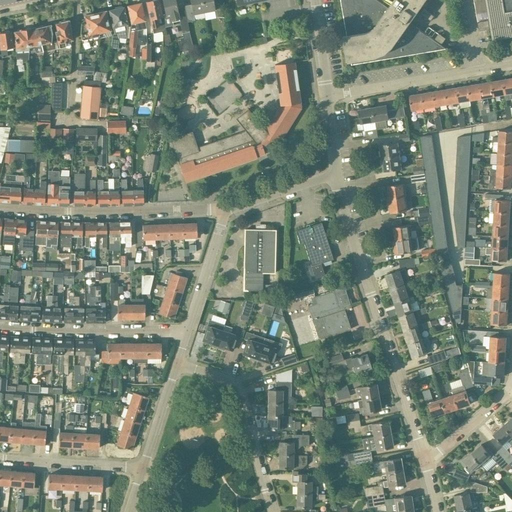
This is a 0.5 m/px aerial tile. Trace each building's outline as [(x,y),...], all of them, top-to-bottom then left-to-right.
[(154,43),(162,41),(163,34),(167,33),(165,26),(164,20),(164,17),(165,17),(165,14),(162,14),(158,0),(151,0),(147,1),(154,32),(154,43)] [(162,0),(165,14),(165,17),(164,17),(164,20),(165,26),(173,24),(172,21),(179,20),(177,12),(174,0),(162,0)] [(187,22),(194,20),(193,14),(204,12),(201,0),(190,0),(192,8),(185,9),(187,22)] [(222,15),(220,2),(213,4),(212,0),(201,0),(204,12),(214,10),(215,16),(222,15)] [(340,0),(347,35),(343,35),(348,61),(351,61),(352,64),(443,49),(445,47),(410,22),(425,0),(393,0),(388,7),(378,0),(340,0)] [(488,20),(489,27),(492,41),(511,37),(511,10),(504,12),(502,0),(484,0),(485,0),(488,20)] [(134,5),(128,6),(132,24),(131,24),(130,32),(137,31),(146,29),(144,20),(141,3),(139,4),(139,2),(134,3),(134,5)] [(113,28),(114,34),(117,34),(118,38),(119,38),(126,39),(127,23),(124,6),(122,7),(122,5),(115,7),(115,8),(109,10),(113,28)] [(420,13),(430,21),(434,16),(423,9),(420,13)] [(98,11),(99,12),(94,13),(99,35),(104,34),(103,31),(110,29),(105,11),(104,11),(104,10),(98,11)] [(81,19),(80,33),(82,41),(82,42),(89,40),(88,37),(98,35),(99,35),(94,13),(92,13),(92,12),(86,13),(86,15),(84,15),(85,18),(82,19),(82,18),(81,18),(81,19)] [(52,50),(60,49),(59,47),(65,46),(66,40),(71,39),(71,34),(70,30),(71,30),(72,25),(69,20),(68,20),(68,19),(64,19),(60,21),(61,22),(56,23),(57,31),(56,31),(58,41),(53,41),(53,44),(53,49),(52,50)] [(478,29),(487,27),(489,27),(488,20),(477,22),(478,29)] [(39,27),(38,27),(42,45),(44,51),(53,49),(53,44),(51,44),(52,33),(50,25),(44,26),(43,25),(39,26),(39,27)] [(31,29),(27,30),(29,49),(35,48),(35,49),(36,53),(44,51),(42,45),(38,27),(37,27),(36,26),(31,27),(31,29)] [(430,26),(427,31),(435,37),(439,32),(430,26)] [(28,62),(28,56),(29,49),(27,30),(21,30),(20,29),(15,30),(15,31),(14,31),(15,50),(15,58),(22,58),(22,63),(28,62)] [(4,32),(0,32),(0,44),(2,57),(7,56),(6,48),(13,47),(11,31),(9,31),(8,30),(5,30),(4,32)] [(128,56),(135,57),(135,48),(136,48),(137,31),(130,32),(128,56)] [(184,54),(187,54),(194,52),(189,31),(182,33),(183,38),(180,38),(184,54)] [(118,48),(119,38),(118,38),(117,34),(114,34),(112,34),(111,47),(118,48)] [(185,54),(183,55),(173,109),(179,110),(189,60),(267,43),(266,36),(185,54)] [(154,62),(155,44),(146,44),(146,49),(147,49),(147,57),(146,60),(146,59),(146,62),(154,62)] [(185,183),(198,178),(198,177),(257,157),(257,155),(264,153),(262,144),(268,139),(276,144),(280,136),(281,137),(301,107),(293,61),(274,64),(281,104),(265,129),(248,107),(235,117),(245,130),(197,146),(192,131),(170,139),(185,183)] [(78,69),(78,72),(80,74),(83,74),(93,74),(94,71),(94,68),(94,66),(78,66),(78,69)] [(105,82),(107,73),(95,71),(94,74),(93,74),(93,81),(105,82)] [(511,78),(503,80),(505,94),(506,100),(511,100),(510,93),(511,92),(511,78)] [(505,94),(503,80),(491,81),(494,96),(505,94)] [(488,104),(487,97),(494,96),(491,81),(480,83),(482,98),(483,105),(488,104)] [(63,82),(53,82),(53,96),(62,96),(63,82)] [(468,85),(470,100),(482,98),(480,83),(468,85)] [(100,86),(83,85),(81,117),(97,118),(100,86)] [(468,85),(456,87),(459,102),(470,100),(468,85)] [(456,87),(445,89),(447,104),(459,102),(456,87)] [(445,89),(433,91),(435,106),(447,104),(445,89)] [(433,91),(421,93),(424,108),(435,106),(433,91)] [(410,95),(412,110),(424,108),(421,93),(410,95)] [(38,104),(37,121),(49,121),(50,105),(38,104)] [(397,117),(404,116),(402,104),(395,105),(396,109),(397,117)] [(385,105),(372,107),(376,128),(376,129),(377,129),(387,128),(386,119),(388,118),(397,117),(396,109),(386,111),(385,105)] [(133,107),(121,106),(120,114),(132,116),(133,107)] [(154,115),(162,116),(163,108),(155,107),(154,115)] [(376,128),(372,107),(359,109),(361,123),(363,123),(364,130),(376,128)] [(107,134),(108,134),(118,133),(118,120),(107,121),(107,134)] [(4,151),(7,140),(10,127),(0,126),(0,150),(4,152),(4,151)] [(49,135),(49,138),(61,138),(61,128),(49,128),(49,129),(49,135)] [(63,140),(73,140),(73,128),(63,128),(63,140)] [(75,140),(96,141),(96,129),(76,128),(75,140)] [(365,136),(369,136),(369,139),(377,137),(376,129),(376,128),(364,130),(362,131),(363,135),(363,137),(365,136)] [(511,131),(499,131),(499,137),(493,137),(492,142),(498,142),(511,142),(511,131)] [(399,134),(400,142),(410,141),(409,133),(399,134)] [(98,152),(106,153),(106,135),(98,134),(98,152)] [(432,135),(420,137),(421,143),(433,141),(432,135)] [(458,137),(457,143),(470,144),(471,135),(458,137)] [(33,153),(34,141),(20,141),(7,140),(4,151),(19,152),(33,153)] [(380,145),(382,158),(399,155),(398,142),(380,145)] [(498,153),(511,153),(511,142),(498,142),(498,153)] [(511,153),(498,153),(497,164),(511,164),(511,153)] [(35,162),(36,162),(36,156),(36,154),(26,154),(25,162),(35,162)] [(158,155),(150,154),(147,171),(155,172),(158,155)] [(384,170),(401,168),(399,155),(382,158),(384,170)] [(85,156),(85,166),(95,166),(95,156),(85,156)] [(98,156),(98,166),(106,166),(106,156),(98,156)] [(490,175),(511,176),(511,164),(497,164),(497,170),(490,170),(490,175)] [(414,175),(425,174),(424,166),(413,167),(414,175)] [(0,185),(0,200),(9,201),(12,175),(11,174),(6,174),(5,186),(0,185)] [(411,183),(426,181),(425,174),(414,175),(410,175),(411,183)] [(12,175),(9,201),(20,202),(21,187),(22,181),(15,181),(16,175),(12,175)] [(48,189),(47,203),(58,204),(59,189),(59,177),(59,175),(48,175),(48,177),(48,189)] [(493,187),(511,188),(511,185),(511,176),(490,175),(489,180),(494,180),(493,187)] [(23,186),(23,202),(33,203),(34,189),(29,188),(29,186),(30,176),(24,176),(23,186)] [(34,189),(33,203),(45,203),(45,187),(46,177),(40,177),(39,187),(39,189),(34,189)] [(59,189),(58,204),(69,205),(69,190),(70,178),(64,178),(59,177),(59,189)] [(74,190),(73,205),(84,205),(84,190),(84,179),(74,179),(74,190)] [(121,179),(122,205),(133,204),(132,190),(127,190),(127,179),(121,179)] [(137,189),(132,190),(133,204),(143,204),(143,203),(143,189),(142,179),(137,179),(137,189)] [(84,190),(84,205),(95,205),(95,191),(95,180),(90,180),(90,191),(84,190)] [(103,180),(97,180),(97,191),(98,205),(109,205),(108,191),(103,191),(103,180)] [(114,191),(108,191),(109,205),(119,204),(119,190),(119,180),(113,180),(114,191)] [(389,198),(389,199),(405,196),(403,183),(388,186),(390,198),(389,198)] [(391,212),(407,210),(405,196),(389,199),(391,212)] [(489,210),(489,212),(491,212),(495,212),(510,213),(510,211),(511,201),(503,200),(490,200),(489,210)] [(429,208),(419,209),(419,210),(420,216),(430,215),(429,208)] [(509,224),(510,213),(495,212),(494,223),(509,224)] [(416,217),(414,217),(416,225),(420,225),(431,223),(430,215),(420,216),(416,217)] [(2,244),(14,245),(14,233),(15,219),(5,218),(3,243),(2,244)] [(15,219),(14,233),(20,233),(19,250),(27,250),(28,230),(25,230),(26,220),(15,219)] [(36,220),(36,234),(35,245),(46,245),(47,221),(36,220)] [(51,245),(57,245),(57,242),(58,221),(47,221),(46,245),(46,247),(51,247),(51,245)] [(60,243),(60,246),(71,247),(71,236),(71,221),(60,221),(60,243)] [(76,247),(81,248),(81,243),(82,222),(71,221),(71,236),(77,236),(76,247)] [(85,247),(89,247),(89,243),(90,235),(96,235),(96,222),(85,222),(85,247)] [(102,247),(106,247),(106,222),(96,222),(96,235),(102,235),(102,247)] [(120,240),(120,236),(120,222),(109,222),(109,243),(114,243),(114,240),(120,240)] [(125,247),(131,247),(131,243),(131,222),(120,222),(120,236),(125,236),(125,247)] [(333,258),(321,222),(313,225),(313,223),(305,225),(306,227),(296,230),(300,242),(304,241),(311,265),(307,266),(312,279),(325,275),(321,262),(333,258)] [(169,224),(170,237),(183,237),(182,223),(169,224)] [(196,236),(196,223),(182,223),(183,237),(196,236)] [(493,236),(509,236),(509,224),(494,223),(493,236)] [(169,224),(156,225),(156,238),(170,237),(169,224)] [(142,225),(143,238),(156,238),(156,225),(142,225)] [(394,227),(393,227),(395,239),(395,240),(412,238),(411,231),(413,231),(412,225),(410,225),(394,227)] [(245,228),(243,289),(262,290),(273,290),(273,284),(262,284),(262,272),(264,272),(264,274),(267,274),(267,272),(275,272),(276,229),(245,228)] [(466,232),(456,233),(458,247),(465,248),(465,247),(466,232)] [(486,247),(508,248),(509,236),(493,236),(493,242),(487,241),(486,247)] [(395,240),(394,240),(396,254),(414,251),(419,250),(417,237),(414,237),(412,238),(395,240)] [(447,245),(435,247),(436,253),(448,251),(447,245)] [(492,260),(507,261),(508,248),(486,247),(486,254),(492,255),(492,260)] [(136,248),(136,260),(143,260),(142,267),(147,267),(148,248),(136,248)] [(421,250),(422,257),(436,255),(435,248),(421,250)] [(448,251),(436,253),(438,260),(450,257),(448,251)] [(121,256),(120,272),(130,272),(134,272),(134,261),(128,260),(127,266),(126,266),(126,256),(121,256)] [(450,257),(438,260),(440,266),(452,263),(450,257)] [(413,259),(399,260),(400,268),(405,267),(414,266),(413,259)] [(86,271),(95,271),(95,267),(95,266),(90,266),(90,260),(84,260),(84,271),(86,271)] [(452,263),(440,266),(442,272),(453,268),(452,263)] [(399,268),(399,270),(386,274),(391,289),(410,282),(405,267),(400,268),(399,268)] [(453,268),(442,272),(443,277),(455,274),(453,268)] [(175,273),(172,272),(168,285),(182,290),(186,276),(181,274),(182,272),(176,270),(175,273)] [(494,284),(510,285),(510,272),(495,272),(494,284)] [(455,274),(443,277),(445,283),(455,280),(456,280),(455,274)] [(141,275),(141,294),(149,294),(151,287),(153,275),(141,275)] [(455,280),(445,283),(446,288),(456,285),(455,280)] [(410,282),(391,289),(395,302),(403,300),(409,298),(407,291),(412,289),(410,282)] [(118,286),(118,283),(110,283),(110,289),(110,300),(118,301),(118,293),(122,293),(123,286),(118,286)] [(456,285),(446,288),(448,294),(453,312),(461,309),(463,284),(462,284),(462,285),(456,285)] [(487,288),(487,298),(493,299),(493,297),(509,298),(510,285),(494,284),(494,285),(490,285),(490,288),(487,288)] [(168,285),(164,299),(177,303),(182,290),(168,285)] [(8,293),(7,318),(17,319),(17,304),(16,304),(17,287),(9,286),(8,293)] [(316,303),(308,306),(310,313),(319,338),(350,328),(344,310),(351,307),(344,286),(333,289),(334,290),(314,296),(316,303)] [(31,295),(29,320),(39,320),(40,306),(34,305),(35,294),(35,291),(31,291),(31,293),(31,295)] [(0,317),(7,318),(8,293),(4,293),(4,295),(0,294),(0,317)] [(90,297),(90,293),(86,293),(87,306),(85,306),(86,322),(95,322),(95,297),(90,297)] [(423,299),(421,293),(413,296),(414,302),(423,299)] [(20,305),(19,319),(29,320),(31,295),(25,294),(25,305),(20,305)] [(42,305),(42,320),(51,321),(52,294),(47,294),(47,305),(42,305)] [(61,321),(61,305),(56,305),(57,294),(52,294),(51,321),(61,321)] [(64,305),(63,321),(73,322),(74,294),(69,294),(68,306),(64,305)] [(83,322),(83,306),(79,306),(79,295),(74,294),(73,322),(83,322)] [(100,297),(95,297),(95,322),(105,322),(105,306),(100,306),(100,297)] [(487,298),(486,311),(492,312),(492,310),(508,311),(509,298),(493,297),(493,299),(487,298)] [(403,300),(395,302),(400,316),(414,311),(409,298),(403,300)] [(117,304),(117,317),(131,317),(131,304),(124,304),(124,300),(118,299),(118,304),(117,304)] [(159,312),(173,317),(177,303),(164,299),(159,312)] [(244,299),(242,305),(245,306),(242,317),(249,319),(254,301),(244,299)] [(220,301),(217,310),(226,313),(230,304),(220,301)] [(144,317),(144,304),(131,304),(131,317),(144,317)] [(280,307),(276,306),(272,316),(282,320),(283,317),(280,307)] [(419,316),(427,313),(425,307),(417,310),(419,316)] [(492,323),(507,324),(508,311),(492,310),(492,312),(492,323)] [(414,311),(400,316),(404,330),(418,325),(414,311)] [(212,321),(226,324),(227,318),(213,315),(212,321)] [(208,326),(203,340),(210,342),(210,344),(217,347),(224,325),(211,320),(210,320),(209,320),(207,326),(208,326)] [(418,325),(404,330),(409,344),(423,339),(420,330),(432,326),(431,326),(430,321),(423,323),(422,324),(418,325)] [(224,325),(217,347),(224,349),(225,347),(232,349),(237,334),(231,332),(232,328),(224,325)] [(257,336),(246,332),(244,339),(248,341),(244,353),(251,355),(250,358),(257,360),(265,338),(257,336)] [(7,350),(8,335),(0,334),(0,360),(2,361),(2,349),(7,350)] [(507,336),(491,335),(490,348),(506,349),(507,336)] [(10,336),(10,350),(14,351),(14,362),(14,363),(19,363),(19,362),(20,336),(10,336)] [(19,362),(19,363),(23,364),(24,363),(24,351),(29,351),(30,337),(20,336),(19,362)] [(36,364),(41,364),(42,337),(32,337),(32,351),(36,352),(36,364)] [(41,364),(50,365),(50,352),(51,352),(52,338),(42,337),(41,364)] [(423,339),(409,344),(413,357),(427,353),(432,351),(428,337),(423,339)] [(58,374),(62,374),(62,365),(63,338),(54,338),(54,353),(58,353),(58,364),(58,374)] [(68,365),(68,364),(68,353),(73,353),(73,338),(63,338),(62,365),(68,365)] [(80,365),(85,365),(85,339),(75,338),(75,354),(80,354),(80,365)] [(265,360),(272,363),(276,350),(279,351),(281,344),(265,338),(257,360),(265,362),(265,360)] [(85,339),(85,365),(90,365),(90,354),(95,354),(95,340),(95,339),(85,339)] [(107,356),(120,356),(120,343),(107,343),(107,356)] [(134,343),(120,343),(120,356),(134,356),(134,343)] [(147,343),(134,343),(134,356),(147,356),(147,343)] [(161,356),(161,343),(147,343),(147,356),(161,356)] [(506,362),(506,349),(490,348),(489,361),(506,362)] [(427,356),(430,364),(447,358),(445,350),(427,356)] [(283,366),(297,361),(294,354),(281,358),(283,366)] [(329,365),(344,361),(341,354),(327,358),(327,359),(329,365)] [(371,367),(367,354),(352,358),(352,356),(345,358),(348,367),(354,365),(356,372),(371,367)] [(483,361),(482,375),(504,376),(505,363),(489,362),(483,361)] [(433,373),(431,366),(418,370),(420,378),(433,373)] [(268,389),(268,402),(282,402),(282,403),(296,404),(296,399),(290,396),(291,370),(276,375),(276,382),(275,389),(268,389)] [(463,386),(464,386),(465,389),(473,386),(468,370),(459,373),(463,386)] [(361,392),(362,399),(378,397),(376,384),(361,386),(360,387),(356,388),(357,393),(361,392)] [(29,392),(39,393),(40,386),(40,385),(29,385),(29,392)] [(334,389),(338,400),(350,396),(346,385),(334,389)] [(465,389),(464,386),(463,386),(452,389),(452,390),(451,390),(452,391),(453,395),(458,408),(470,404),(466,391),(465,389)] [(434,402),(429,389),(423,391),(426,401),(427,401),(428,403),(434,402)] [(131,401),(129,405),(143,410),(148,396),(134,392),(133,393),(131,401)] [(37,403),(37,395),(28,394),(27,402),(37,403)] [(445,412),(446,412),(458,408),(453,395),(449,397),(442,399),(441,399),(445,412)] [(362,400),(357,400),(359,413),(363,413),(365,413),(380,410),(380,409),(378,397),(362,400)] [(434,402),(428,403),(433,416),(434,416),(445,412),(441,399),(434,402)] [(268,415),(282,415),(282,408),(296,409),(296,404),(282,403),(282,402),(268,402),(268,415)] [(125,418),(139,422),(143,410),(129,405),(125,418)] [(346,415),(347,422),(359,419),(358,413),(346,415)] [(34,426),(33,443),(45,444),(46,430),(46,427),(45,427),(39,426),(40,415),(36,414),(35,423),(34,425),(34,426)] [(291,421),(291,416),(282,416),(282,415),(268,415),(267,428),(281,428),(281,429),(295,430),(295,421),(291,421)] [(125,418),(121,431),(135,435),(139,422),(125,418)] [(360,426),(359,419),(347,422),(348,428),(354,427),(360,426)] [(360,426),(354,427),(354,432),(360,431),(360,432),(369,431),(372,430),(373,436),(374,437),(390,434),(390,433),(388,421),(371,424),(368,425),(360,426)] [(22,427),(21,442),(27,442),(33,443),(34,426),(34,425),(35,423),(23,422),(22,427)] [(10,426),(9,441),(21,442),(22,427),(15,427),(15,423),(10,423),(10,426)] [(0,439),(9,441),(10,426),(0,425),(0,439)] [(59,432),(58,445),(72,446),(73,432),(72,432),(72,426),(67,426),(66,426),(66,432),(59,432)] [(494,434),(503,445),(508,441),(511,445),(511,434),(504,426),(494,434)] [(73,432),(72,446),(85,446),(86,433),(86,428),(73,427),(73,432)] [(117,444),(131,448),(135,435),(121,431),(117,444)] [(279,441),(279,454),(293,455),(293,449),(298,449),(301,446),(308,446),(308,435),(293,435),(286,435),(286,431),(282,431),(281,442),(279,441)] [(99,434),(86,433),(85,446),(99,447),(99,434)] [(375,443),(370,444),(371,450),(372,450),(376,450),(392,447),(392,446),(390,434),(374,437),(374,442),(375,443)] [(482,445),(472,453),(483,466),(493,458),(502,469),(509,464),(498,451),(494,454),(487,447),(485,449),(482,445)] [(509,464),(511,460),(511,455),(510,454),(511,454),(504,445),(498,451),(509,464)] [(371,456),(370,450),(353,453),(354,459),(371,456)] [(483,466),(472,453),(462,462),(471,472),(477,467),(478,468),(482,465),(483,466)] [(279,454),(279,467),(292,467),(292,469),(301,469),(306,464),(306,456),(293,455),(279,454)] [(354,459),(354,460),(355,465),(355,466),(371,463),(372,463),(371,456),(354,459)] [(371,463),(373,473),(381,472),(381,474),(387,473),(386,473),(403,470),(401,457),(384,460),(381,460),(381,461),(375,462),(372,463),(371,463)] [(0,468),(0,483),(9,484),(11,470),(0,468)] [(22,471),(11,470),(9,484),(21,485),(22,471)] [(378,485),(378,487),(382,487),(389,486),(405,483),(403,470),(386,473),(387,473),(388,480),(383,481),(377,482),(378,485)] [(35,472),(22,471),(21,485),(33,486),(35,472)] [(292,471),(292,480),(297,481),(297,493),(317,493),(317,486),(311,486),(311,480),(306,480),(306,474),(302,474),(297,473),(297,471),(292,471)] [(49,473),(48,487),(62,487),(63,474),(49,473)] [(63,474),(62,487),(75,488),(76,475),(63,474)] [(471,482),(475,482),(487,486),(489,481),(476,475),(470,474),(470,481),(471,482)] [(89,475),(76,475),(75,488),(88,489),(89,475)] [(103,476),(89,475),(88,489),(102,489),(103,476)] [(487,492),(487,486),(475,482),(471,482),(470,481),(470,482),(470,492),(487,492)] [(371,496),(383,493),(382,487),(378,487),(378,485),(364,488),(365,496),(371,496)] [(297,506),(311,506),(311,500),(317,500),(324,500),(324,494),(317,494),(317,493),(297,493),(297,506)] [(385,505),(384,499),(383,493),(371,496),(373,507),(385,505)] [(469,493),(455,496),(458,510),(472,507),(476,506),(475,500),(471,501),(469,493)] [(384,499),(385,505),(385,511),(386,511),(397,511),(397,510),(413,508),(411,495),(395,497),(394,497),(387,498),(387,499),(384,499)]
